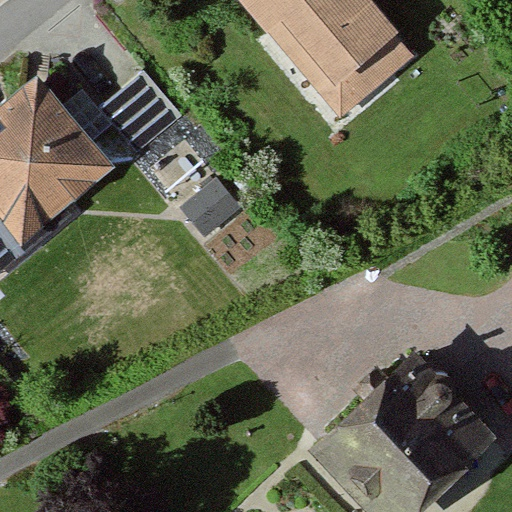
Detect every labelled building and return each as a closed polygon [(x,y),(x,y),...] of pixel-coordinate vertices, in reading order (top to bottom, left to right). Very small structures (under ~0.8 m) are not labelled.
[(243,0),(342,117),(413,57),(364,0),(243,0)] [(147,64),(101,99),(139,149),(185,114),(147,64)] [(119,170),(40,78),(0,112),(0,215),(28,248),(119,170)] [(178,193),(215,169),(194,136),(157,159),(178,193)] [(427,511),(507,437),(424,350),(318,450),(376,511),(427,511)]
